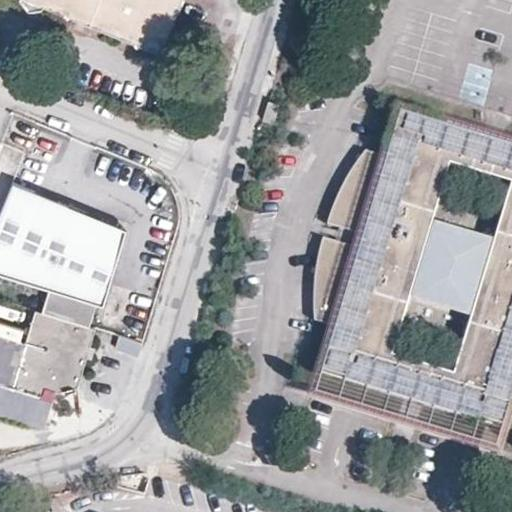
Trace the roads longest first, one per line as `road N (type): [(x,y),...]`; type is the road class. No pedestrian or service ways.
road 1 (unclassified): [(0,489),(103,454),(143,417),(220,168)]
road 2 (unclassified): [(220,168),(0,77)]
road 3 (unclassified): [(220,168),(271,0)]
